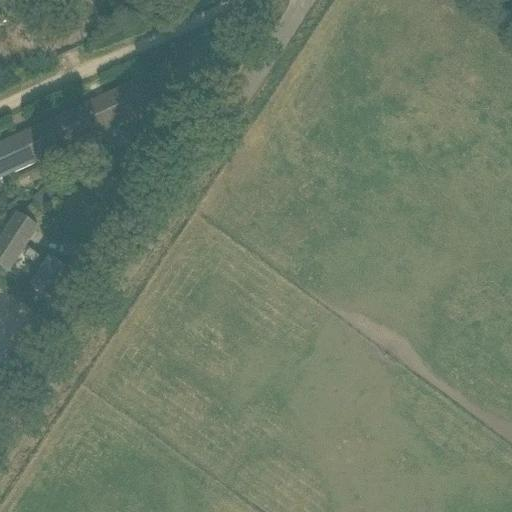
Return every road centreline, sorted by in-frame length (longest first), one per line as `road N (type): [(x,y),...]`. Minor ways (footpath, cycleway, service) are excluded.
road 1 (unclassified): [(0,462),(303,0)]
road 2 (track): [(246,0),(0,114)]
